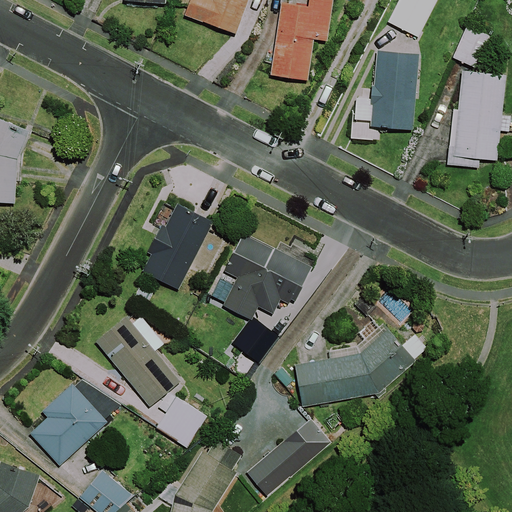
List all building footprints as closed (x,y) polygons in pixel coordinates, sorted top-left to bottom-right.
[(249,0),(189,0),(184,17),(238,35),(249,0)] [(305,0),(304,7),(280,3),(270,78),(309,82),(315,41),(329,42),(334,0),(305,0)] [(436,0),(399,0),(387,24),(417,39),(436,0)] [(489,36),(464,25),(449,59),(473,70),(489,36)] [(374,139),(385,140),(386,131),(411,134),(417,56),(376,52),(372,102),(356,100),(355,115),(350,115),(348,142),(374,145),(374,139)] [(508,135),(510,116),(500,115),(504,74),(460,70),(457,109),(451,109),(446,168),(495,172),(499,134),(508,135)] [(0,203),(18,205),(19,171),(32,131),(0,116),(0,203)] [(216,221),(180,202),(143,271),(180,289),(216,221)] [(245,233),(224,272),(294,308),(315,268),(245,233)] [(129,316),(97,341),(151,408),(182,382),(129,316)] [(279,339),(254,318),(233,344),(258,365),(279,339)] [(359,354),(295,364),(302,408),(379,396),(420,363),(392,327),(359,354)] [(77,389),(29,431),(60,465),(108,423),(77,389)] [(206,418),(170,395),(151,425),(187,448),(206,418)] [(324,450),(304,426),(269,456),(289,479),(324,450)] [(245,455),(213,435),(174,498),(171,511),(220,511),(245,471),(238,467),(245,455)] [(41,474),(1,459),(0,461),(0,511),(26,511),(27,511),(41,474)] [(104,471),(81,497),(98,511),(121,511),(134,497),(104,471)]
